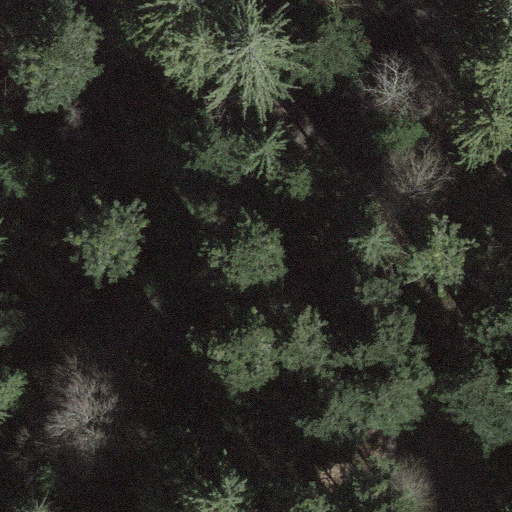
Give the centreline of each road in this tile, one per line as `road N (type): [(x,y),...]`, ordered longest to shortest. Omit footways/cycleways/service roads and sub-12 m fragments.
road 1 (track): [(0,460),(135,341),(448,0)]
road 2 (track): [(511,211),(467,334),(447,446)]
road 3 (track): [(447,446),(317,511)]
